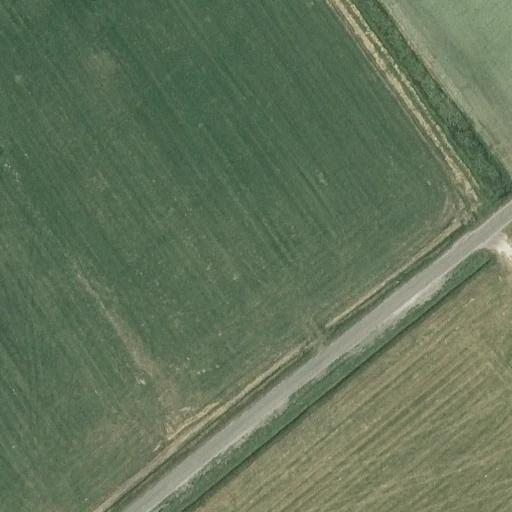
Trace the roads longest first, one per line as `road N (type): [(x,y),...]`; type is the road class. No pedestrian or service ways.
road 1 (unclassified): [(135,511),(511,209)]
road 2 (track): [(511,242),(340,0)]
